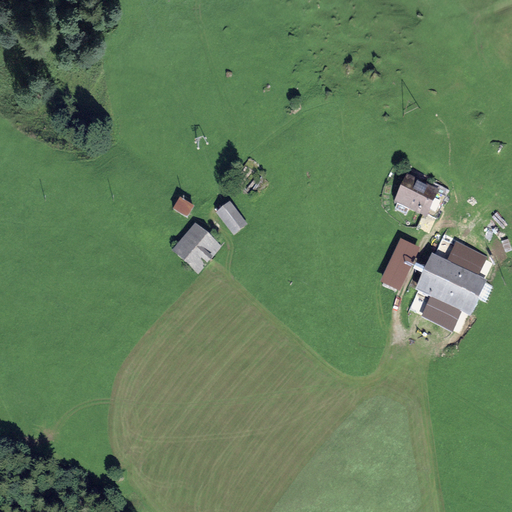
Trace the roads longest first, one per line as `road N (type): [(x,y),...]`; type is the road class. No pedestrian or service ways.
road 1 (track): [(0,224),(89,215),(178,300),(256,315),(356,384),(388,366),(432,243)]
road 2 (track): [(274,324),(224,275),(228,245),(209,216),(216,211)]
